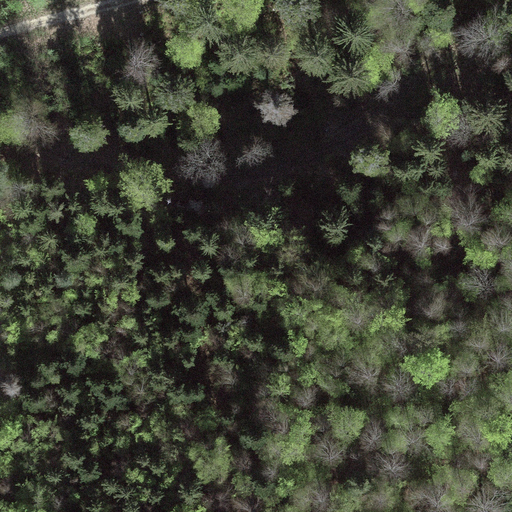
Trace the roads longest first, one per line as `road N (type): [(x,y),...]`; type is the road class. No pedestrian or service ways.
road 1 (track): [(0,151),(45,152),(153,181),(258,174),(353,133),(437,53),(461,45),(511,50)]
road 2 (track): [(122,0),(0,34)]
